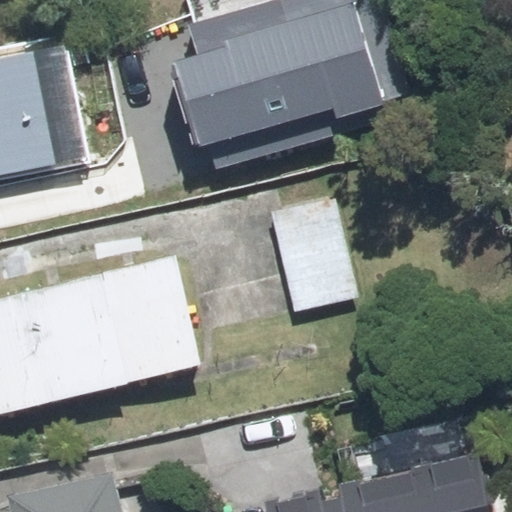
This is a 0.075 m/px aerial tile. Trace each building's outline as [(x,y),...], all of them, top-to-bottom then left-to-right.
[(278,0),(195,0),(206,41),(184,47),(208,137),(216,135),(222,159),(359,123),(354,106),(393,95),(367,0),(297,0),(280,5),(278,0)] [(57,65),(0,75),(0,171),(74,157),(57,65)] [(331,208),(276,222),(299,312),(354,298),(331,208)] [(163,269),(0,309),(0,410),(187,364),(163,269)] [(511,511),(499,445),(274,488),(278,511),(511,511)] [(112,511),(106,488),(16,511),(112,511)]
